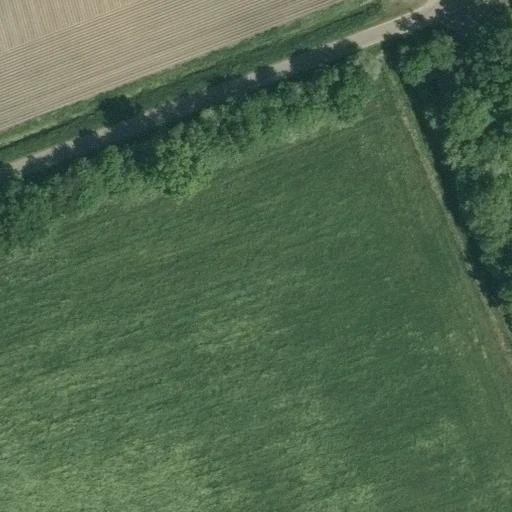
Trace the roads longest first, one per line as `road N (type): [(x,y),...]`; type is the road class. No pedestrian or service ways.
road 1 (unclassified): [(0,177),(458,5)]
road 2 (unclassified): [(511,129),(458,5)]
